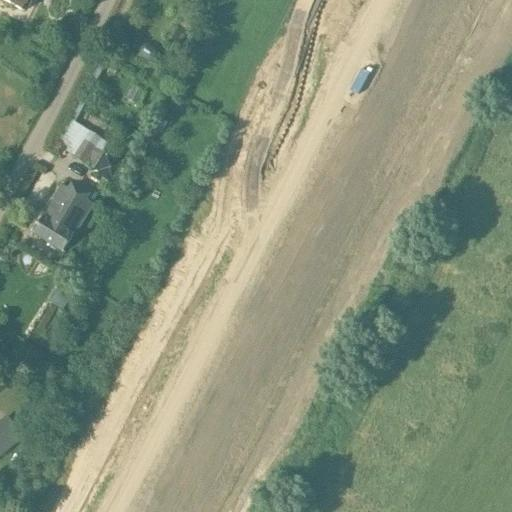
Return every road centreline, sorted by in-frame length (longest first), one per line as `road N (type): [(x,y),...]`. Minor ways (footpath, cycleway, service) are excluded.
road 1 (tertiary): [(135,511),(401,0)]
road 2 (residential): [(0,195),(113,0)]
